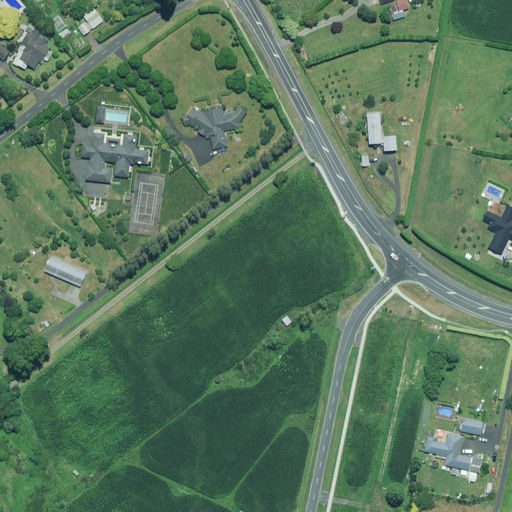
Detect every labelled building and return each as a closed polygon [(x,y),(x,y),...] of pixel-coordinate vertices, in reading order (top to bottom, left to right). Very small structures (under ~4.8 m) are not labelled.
[(410,9),(406,0),(404,0),(396,2),(399,12),(410,9)] [(104,21),(93,7),(83,15),(93,29),(104,21)] [(90,32),(84,23),(78,28),(84,36),(90,32)] [(23,44),(27,46),(20,59),(39,69),(44,59),(48,61),(53,52),(49,50),(52,45),(29,33),(23,44)] [(11,52),(0,44),(0,58),(4,62),(11,52)] [(206,138),(210,138),(212,150),(228,147),(226,132),(240,129),(240,124),(249,110),(240,104),(233,114),(224,116),(223,106),(210,108),(210,111),(205,112),(196,106),(190,114),(183,116),(185,126),(190,125),(199,131),(198,133),(206,138)] [(106,109),(98,108),(96,123),(104,124),(106,109)] [(381,144),(380,114),(368,114),(369,144),(381,144)] [(105,134),(94,133),(93,147),(84,146),(82,158),(91,159),(90,166),(88,166),(87,181),(110,183),(112,170),(104,169),(105,162),(116,163),(115,177),(129,178),(130,163),(148,165),(150,152),(137,150),(138,137),(125,135),(124,140),(110,138),(109,145),(104,144),(105,134)] [(397,151),(396,137),(384,137),(384,152),(397,151)] [(511,220),(511,207),(508,205),(502,218),(488,212),(484,221),(490,224),(488,229),(496,233),(489,249),(503,255),(510,240),(511,240),(511,222),(511,220)] [(87,274),(51,258),(45,272),(81,288),(87,274)] [(54,322),(51,317),(44,323),(47,328),(54,322)] [(292,323),(287,317),(282,320),(287,327),(292,323)] [(484,423),(464,419),(461,432),(481,436),(484,423)] [(463,437),(448,434),(446,444),(433,442),(434,439),(428,437),(425,452),(447,457),(445,466),(470,471),(472,458),(460,455),(463,437)]
